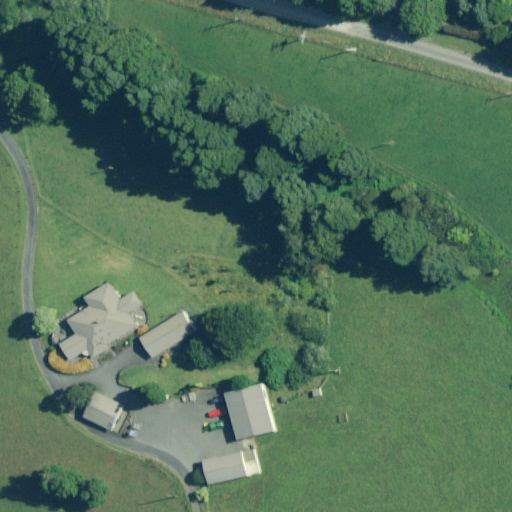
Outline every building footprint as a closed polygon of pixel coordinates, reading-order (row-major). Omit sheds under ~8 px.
[(126,299),(114,282),(90,298),(96,305),(73,320),(82,333),(64,344),(74,359),(91,348),(97,357),(112,347),(111,344),(140,324),(132,312),(146,303),(138,291),(126,299)] [(198,330),(186,311),(144,338),(156,357),(198,330)] [(277,430),(266,383),(229,392),(240,439),(277,430)] [(328,384),(315,385),(316,397),(328,396),(328,384)] [(126,405),(101,391),(87,415),(113,429),(126,405)] [(348,410),(337,412),(339,423),(350,421),(348,410)] [(263,472),(258,449),(207,461),(212,483),(263,472)]
